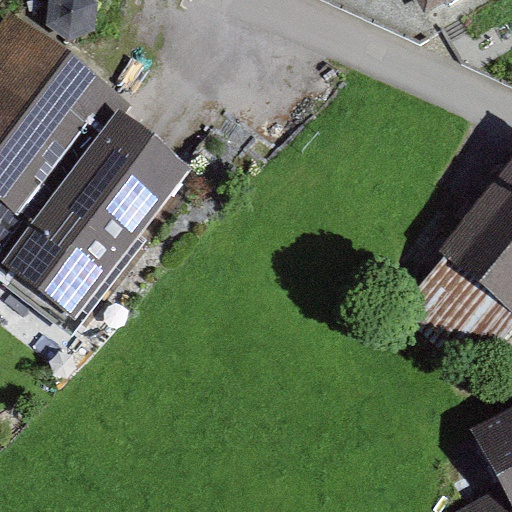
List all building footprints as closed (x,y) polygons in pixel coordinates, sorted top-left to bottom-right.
[(424,0),(433,13),(452,0),(424,0)] [(119,106),(9,24),(0,36),(0,210),(26,230),(119,106)] [(73,323),(179,177),(116,131),(10,278),(73,323)] [(511,171),(445,261),(511,311),(511,171)] [(480,511),(511,511),(511,420),(470,444),(502,500),(480,511)]
